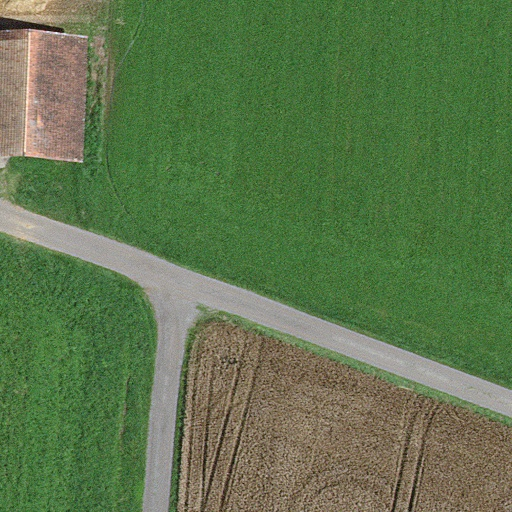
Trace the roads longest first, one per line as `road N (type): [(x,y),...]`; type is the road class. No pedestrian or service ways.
road 1 (track): [(511,409),(0,226)]
road 2 (track): [(153,511),(168,286)]
